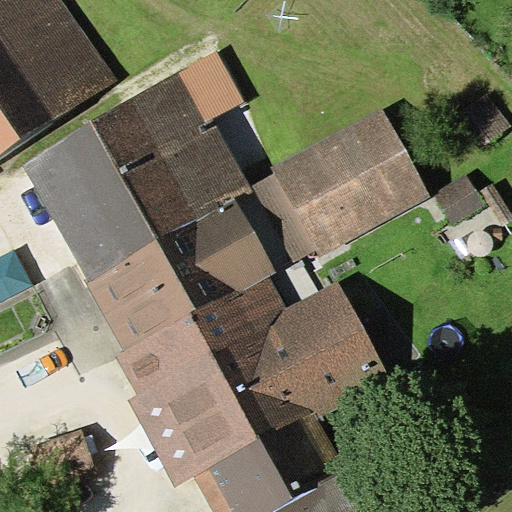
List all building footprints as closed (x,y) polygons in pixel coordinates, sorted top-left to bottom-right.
[(0,0),(0,158),(118,81),(64,0),(0,0)] [(102,118),(22,162),(88,283),(254,192),(250,185),(213,118),(245,101),(219,54),(102,118)] [(511,123),(499,106),(475,124),(493,148),(511,133),(511,123)] [(270,168),(274,175),(314,249),(319,259),(431,198),(382,108),(270,168)] [(254,192),(88,283),(125,349),(269,273),(314,249),(274,175),(250,185),(254,192)] [(478,187),(455,200),(470,225),(493,212),(478,187)] [(269,273),(125,349),(115,354),(137,395),(128,399),(175,486),(194,477),(314,412),(386,374),(336,282),(288,307),(269,273)] [(368,511),(314,412),(194,477),(213,511),(368,511)] [(80,430),(35,449),(51,486),(96,467),(80,430)]
